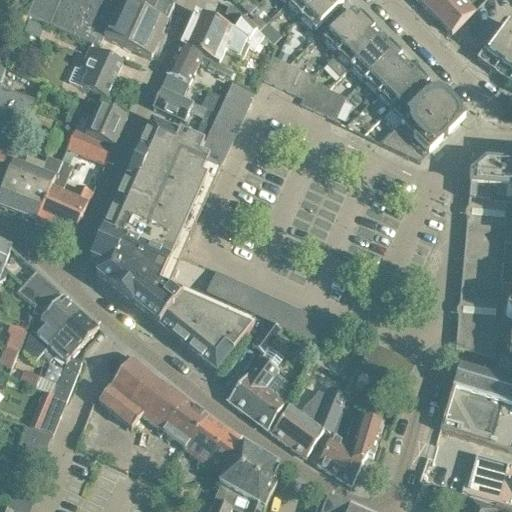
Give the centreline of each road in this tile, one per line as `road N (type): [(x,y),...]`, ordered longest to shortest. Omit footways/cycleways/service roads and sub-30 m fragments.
road 1 (residential): [(388,511),(433,364),(419,345),(452,257),(458,161),(487,142)]
road 2 (residential): [(191,0),(67,280)]
road 3 (residential): [(122,333),(303,472)]
road 4 (residential): [(41,511),(91,376),(122,333)]
road 5 (residential): [(487,142),(489,103),(385,0)]
